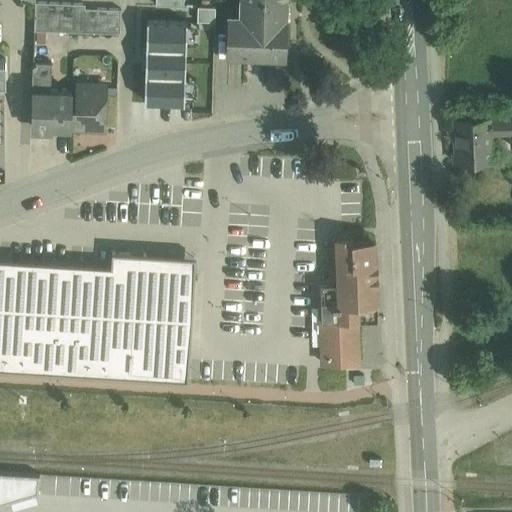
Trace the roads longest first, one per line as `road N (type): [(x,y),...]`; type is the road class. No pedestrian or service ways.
road 1 (residential): [(408,119),(337,119),(221,135),(0,206)]
road 2 (secondary): [(422,444),(408,119)]
